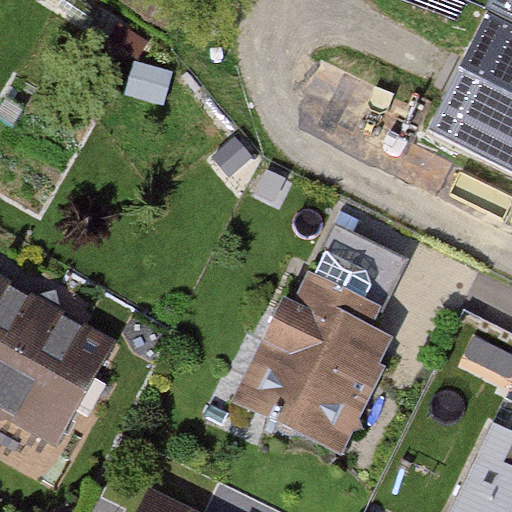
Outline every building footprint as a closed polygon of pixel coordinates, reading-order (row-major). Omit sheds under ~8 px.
[(104,0),(142,26),(155,0),(104,0)] [(511,0),(504,0),(430,144),(511,186),(511,0)] [(122,327),(0,254),(0,424),(47,453),(122,327)] [(386,348),(285,300),(233,407),(334,456),(386,348)] [(511,511),(511,436),(491,425),(445,511),(511,511)] [(188,511),(156,496),(147,511),(188,511)]
